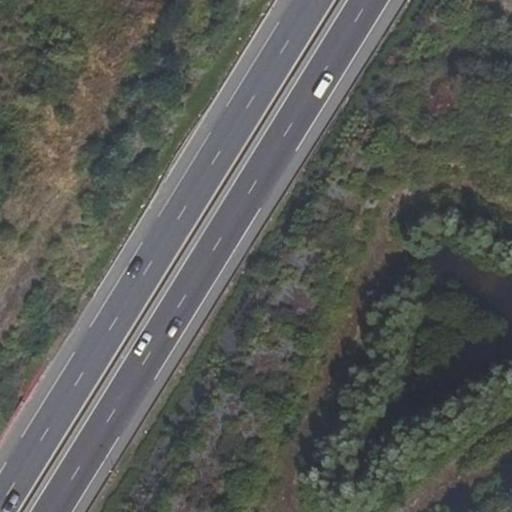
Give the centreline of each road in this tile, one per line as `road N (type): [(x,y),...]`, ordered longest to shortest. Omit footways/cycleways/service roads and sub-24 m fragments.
road 1 (primary): [(50,511),(370,0)]
road 2 (primary): [(315,0),(0,507)]
